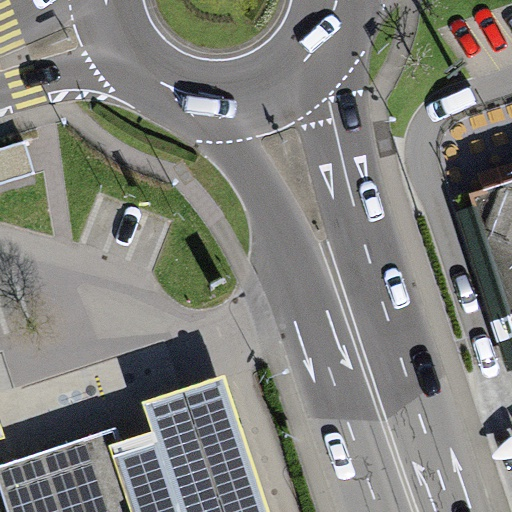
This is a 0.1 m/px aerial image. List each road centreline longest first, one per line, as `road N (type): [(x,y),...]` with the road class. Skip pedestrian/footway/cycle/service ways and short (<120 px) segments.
road 1 (primary): [(266,89),(303,175),(416,511)]
road 2 (primary): [(106,22),(144,74),(172,90),(235,98),(266,89)]
